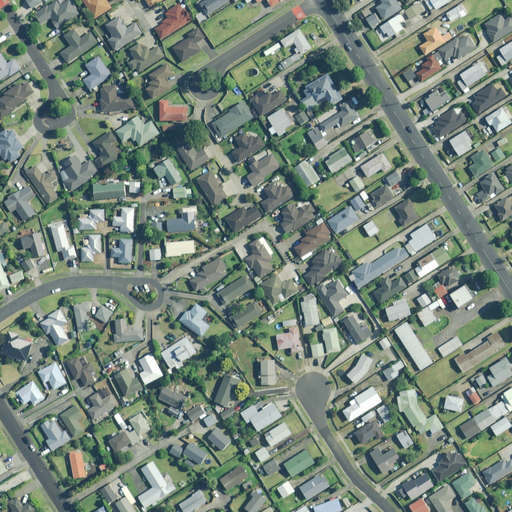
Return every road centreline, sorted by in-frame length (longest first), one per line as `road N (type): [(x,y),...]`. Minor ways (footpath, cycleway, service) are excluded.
road 1 (tertiary): [(322,0),(511,294)]
road 2 (residential): [(311,384),(329,441),(390,511)]
road 3 (residential): [(0,406),(66,511)]
road 4 (unknown): [(203,96),(203,130),(251,205)]
road 5 (residential): [(216,65),(317,0)]
